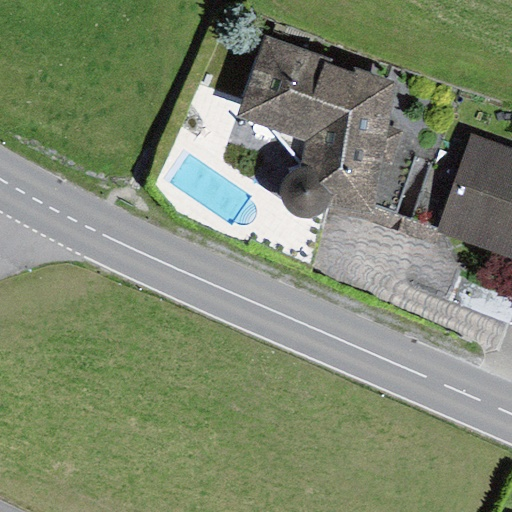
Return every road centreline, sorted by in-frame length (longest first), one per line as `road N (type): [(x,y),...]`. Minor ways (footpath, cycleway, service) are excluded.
road 1 (tertiary): [(0,177),(99,234),(511,417)]
road 2 (track): [(212,0),(99,234)]
